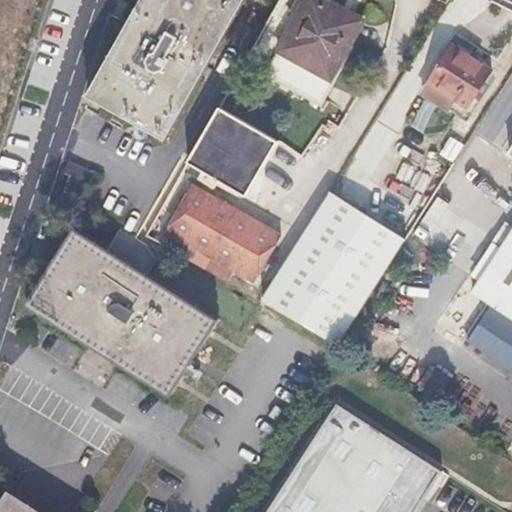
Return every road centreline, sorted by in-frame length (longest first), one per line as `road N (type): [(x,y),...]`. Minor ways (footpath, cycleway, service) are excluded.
road 1 (unknown): [(0,349),(183,479),(198,472),(293,345)]
road 2 (unclassified): [(97,0),(0,301)]
road 3 (unknown): [(511,102),(421,301),(428,335),(452,361)]
